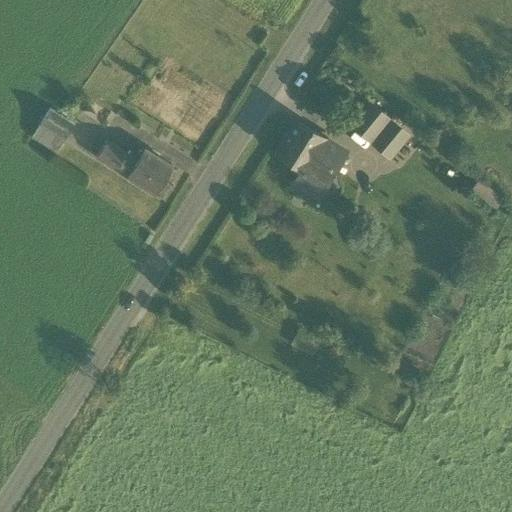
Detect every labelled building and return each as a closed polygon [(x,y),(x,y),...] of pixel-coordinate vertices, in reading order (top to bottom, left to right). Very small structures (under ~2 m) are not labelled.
[(352,127),(389,157),(407,135),(370,105),(352,127)] [(48,108),(39,124),(65,138),(74,123),(48,108)] [(275,152),(301,169),(304,171),(324,139),(295,120),(275,152)] [(57,151),(65,138),(39,124),(31,137),(57,151)] [(345,151),(324,139),(304,171),(301,169),(294,180),(318,195),(333,170),(328,167),(331,162),(336,165),(345,151)] [(94,158),(126,178),(136,162),(105,143),(94,158)] [(144,148),(136,162),(126,178),(125,179),(154,196),(173,167),(144,148)] [(492,206),(499,195),(474,177),(466,188),(492,206)]
